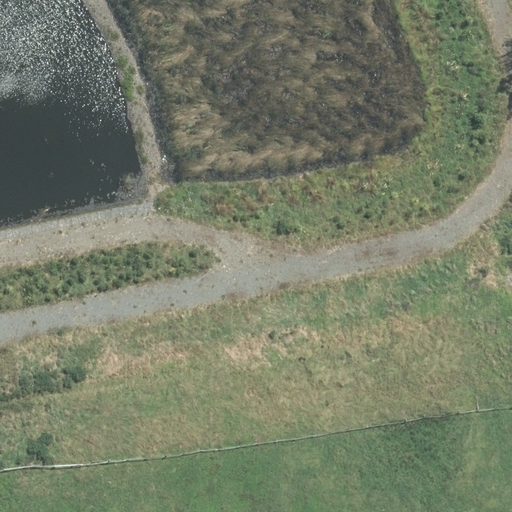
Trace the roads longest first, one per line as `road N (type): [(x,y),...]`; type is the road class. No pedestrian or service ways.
road 1 (track): [(479,0),(493,67),(472,170),(381,247),(0,314)]
road 2 (track): [(0,245),(152,220),(286,265)]
